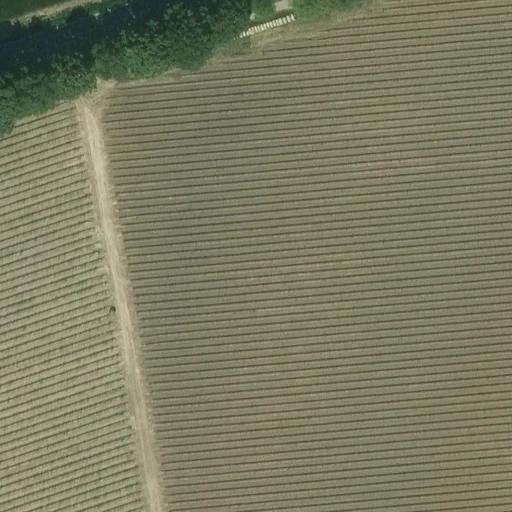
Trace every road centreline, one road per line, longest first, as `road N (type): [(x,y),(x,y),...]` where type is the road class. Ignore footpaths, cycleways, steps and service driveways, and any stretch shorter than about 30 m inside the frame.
road 1 (track): [(156,511),(81,71)]
road 2 (secondary): [(179,0),(0,59)]
